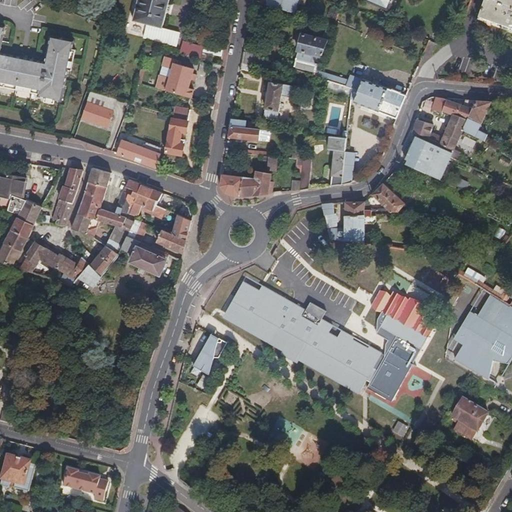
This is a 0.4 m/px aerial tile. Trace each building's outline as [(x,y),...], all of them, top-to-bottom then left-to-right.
[(165,29),(172,0),(141,0),(136,22),(151,25),(148,39),(177,46),(180,33),(165,29)] [(298,14),(302,0),(268,0),(267,4),(298,14)] [(387,10),(391,0),(362,0),(363,0),(387,10)] [(511,28),(511,0),(486,0),(480,17),(511,28)] [(76,43),(77,34),(54,31),(50,58),(3,51),(7,24),(0,22),(0,85),(1,81),(45,87),(45,91),(44,93),(52,94),(62,95),(68,96),(73,64),(76,43)] [(308,33),(296,65),(316,72),(334,26),(327,24),(322,38),(308,33)] [(224,53),(184,42),(181,54),(199,59),(201,52),(223,58),(224,53)] [(223,58),(201,52),(199,59),(212,62),(222,65),(223,58)] [(193,74),(194,69),(177,64),(178,61),(165,57),(163,67),(164,67),(172,69),(170,78),(162,76),(160,75),(157,89),(192,98),(194,90),(189,88),(191,79),(193,74)] [(206,76),(209,64),(202,62),(199,74),(206,76)] [(220,78),(222,65),(212,62),(209,75),(220,78)] [(253,74),(255,67),(243,64),(241,71),(253,74)] [(170,78),(172,69),(164,67),(162,76),(170,78)] [(142,85),(146,70),(141,69),(137,84),(142,85)] [(352,82),(344,79),(342,86),(350,88),(352,82)] [(397,119),(406,96),(400,94),(401,92),(391,89),(390,90),(362,80),(359,87),(358,91),(354,101),(354,104),(397,119)] [(45,87),(1,81),(0,85),(45,91),(45,87)] [(351,97),(354,90),(350,88),(342,86),(326,81),(325,84),(329,86),(327,89),(351,97)] [(279,111),(282,95),(289,97),(293,95),(294,89),(292,86),(270,82),(265,108),(279,111)] [(91,93),(82,120),(108,129),(113,113),(111,112),(116,100),(91,93)] [(443,111),(447,100),(445,99),(436,98),(434,108),(443,111)] [(467,121),(476,101),(466,100),(464,106),(447,100),(443,111),(442,112),(452,115),(467,121)] [(479,130),(491,102),(476,101),(467,121),(463,131),(466,132),(485,141),(488,134),(479,130)] [(190,107),(174,105),(167,151),(166,158),(181,161),(183,153),(185,142),(179,141),(181,129),(186,130),(190,107)] [(246,127),(247,120),(236,119),(236,115),(233,114),(231,126),(246,127)] [(464,135),(466,132),(463,131),(467,121),(452,115),(443,138),(432,134),(430,134),(432,125),(417,120),(413,133),(419,136),(452,151),(453,149),(461,134),(464,135)] [(260,140),(261,129),(254,128),(248,128),(246,127),(231,126),(229,136),(260,140)] [(439,180),(449,157),(452,151),(419,136),(418,139),(416,138),(406,160),(409,161),(406,166),(439,180)] [(466,136),(463,142),(473,148),(477,141),(466,136)] [(345,154),(347,139),(344,139),(329,137),(327,151),(334,152),(332,170),(329,170),(327,187),(342,185),(344,167),(345,154)] [(120,142),(115,154),(157,169),(161,155),(158,154),(159,148),(145,143),(143,149),(120,142)] [(455,160),(458,152),(453,149),(452,151),(449,157),(455,160)] [(303,161),(304,152),(294,151),(293,160),(298,160),(303,161)] [(353,168),(355,155),(345,154),(344,167),(353,168)] [(278,170),(279,158),(270,157),(268,169),(278,170)] [(308,189),(310,174),(308,174),(309,167),(302,167),(301,178),(300,190),(308,189)] [(352,183),(353,168),(344,167),(342,185),(352,183)] [(108,187),(112,173),(93,168),(92,172),(88,181),(108,187)] [(73,203),(83,171),(71,169),(66,187),(64,186),(59,199),(73,203)] [(268,194),(271,177),(268,174),(260,173),(257,174),(255,181),(244,178),(241,196),(268,194)] [(22,198),(28,180),(3,174),(0,187),(0,197),(10,200),(12,194),(22,198)] [(241,196),(244,178),(222,174),(221,185),(225,194),(234,197),(241,196)] [(156,205),(162,192),(130,180),(127,187),(135,190),(133,195),(138,197),(136,201),(144,205),(145,205),(144,207),(154,211),(156,205)] [(292,180),(292,189),(300,190),(300,180),(292,180)] [(102,209),(108,187),(88,181),(78,214),(99,221),(102,209)] [(383,184),(372,195),(386,209),(372,209),(371,211),(371,216),(376,216),(389,216),(389,213),(396,213),(404,206),(383,184)] [(136,201),(138,197),(133,195),(125,192),(121,201),(130,204),(133,207),(131,214),(138,217),(144,205),(136,201)] [(37,218),(43,207),(22,198),(12,194),(10,200),(10,201),(6,213),(18,218),(34,225),(35,222),(37,218)] [(65,226),(73,203),(59,199),(53,219),(59,219),(59,225),(65,226)] [(131,214),(133,207),(130,204),(121,201),(117,210),(128,214),(130,213),(131,214)] [(364,211),(364,202),(345,203),(345,216),(371,216),(371,211),(364,211)] [(335,214),(333,204),(322,205),(324,216),(335,214)] [(168,215),(170,211),(156,205),(154,211),(153,213),(163,217),(164,214),(168,215)] [(194,213),(192,211),(182,206),(178,215),(192,220),(194,213)] [(124,229),(128,218),(102,209),(99,221),(100,221),(117,227),(124,229)] [(96,230),(100,221),(99,221),(78,214),(72,229),(86,234),(88,230),(96,230)] [(337,229),(335,214),(324,216),(327,229),(337,229)] [(49,220),(50,217),(42,215),(41,223),(49,224),(49,220)] [(187,240),(192,220),(178,215),(172,234),(187,240)] [(469,229),(473,218),(466,215),(462,226),(469,229)] [(364,245),(364,224),(374,224),(376,222),(376,216),(371,216),(345,216),(345,229),(345,242),(364,245)] [(28,238),(34,225),(18,218),(11,231),(28,238)] [(129,236),(136,222),(128,218),(124,229),(129,236)] [(135,239),(144,222),(141,221),(132,237),(135,239)] [(139,241),(148,224),(144,222),(135,239),(139,241)] [(123,248),(129,236),(124,229),(117,227),(110,241),(123,248)] [(502,238),(505,229),(498,227),(495,236),(502,238)] [(345,242),(345,229),(337,229),(327,229),(329,239),(345,242)] [(184,252),(187,240),(172,234),(162,230),(157,241),(184,252)] [(20,252),(28,238),(11,231),(0,252),(0,260),(13,265),(19,251),(20,252)] [(167,260),(138,247),(141,241),(139,241),(135,239),(132,237),(129,236),(123,248),(135,254),(132,262),(161,275),(167,260)] [(56,268),(61,255),(38,240),(35,243),(34,242),(24,256),(26,257),(35,266),(40,258),(56,268)] [(117,258),(123,248),(110,241),(109,241),(106,247),(117,258)] [(170,254),(141,241),(138,247),(167,260),(170,254)] [(101,276),(117,258),(106,247),(90,266),(101,276)] [(88,255),(78,249),(77,253),(82,257),(81,259),(84,261),(88,255)] [(80,275),(88,265),(84,261),(81,259),(78,265),(61,255),(56,268),(52,278),(72,285),(80,275)] [(35,266),(26,257),(22,265),(21,264),(19,263),(17,266),(32,271),(35,266)] [(101,276),(90,266),(88,265),(80,275),(95,285),(102,277),(101,276)] [(480,286),(485,278),(480,275),(475,283),(480,286)] [(322,319),(306,311),(262,286),(259,291),(243,282),(225,314),(362,390),(367,381),(370,382),(367,388),(392,402),(428,336),(389,314),(382,326),(394,333),(393,334),(396,336),(377,369),(374,368),(382,353),(370,346),(369,348),(353,340),(354,337),(342,330),(338,338),(329,333),(333,326),(322,319)] [(506,302),(509,297),(503,293),(502,295),(493,290),(491,293),(506,302)] [(511,305),(510,304),(506,302),(491,293),(477,315),(473,313),(457,340),(463,344),(455,358),(489,379),(494,360),(508,363),(511,357),(511,305)] [(326,311),(311,302),(306,311),(322,319),(326,311)] [(392,304),(393,312),(400,311),(401,318),(408,317),(407,303),(392,304)] [(429,328),(432,315),(413,310),(409,323),(429,328)] [(362,390),(225,314),(223,318),(360,394),(362,390)] [(224,341),(212,335),(206,345),(216,346),(218,343),(224,341)] [(220,358),(228,343),(224,341),(218,343),(216,346),(206,345),(194,366),(204,372),(213,361),(220,358)] [(437,350),(426,352),(429,365),(439,363),(437,350)] [(210,375),(213,361),(204,372),(210,375)] [(206,391),(212,380),(203,375),(197,386),(206,391)] [(479,433),(490,415),(464,399),(453,418),(457,420),(451,430),(471,441),(477,432),(479,433)] [(3,413),(1,421),(19,426),(16,408),(3,410),(3,413)] [(402,429),(397,427),(395,431),(404,436),(406,432),(402,429)] [(32,484),(37,465),(31,464),(32,462),(9,456),(3,479),(12,481),(14,475),(18,476),(17,481),(32,484)] [(68,468),(64,487),(96,493),(94,500),(106,502),(111,476),(68,468)]
